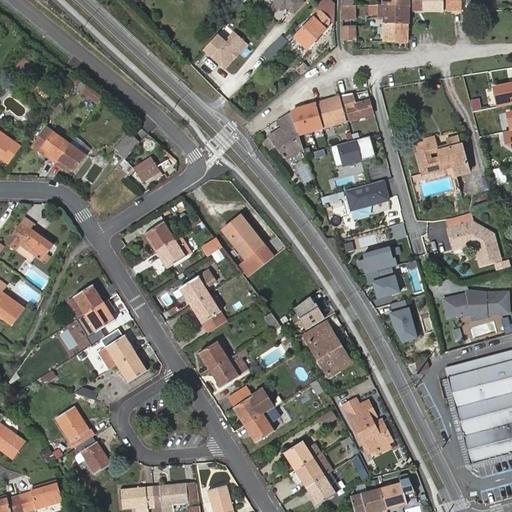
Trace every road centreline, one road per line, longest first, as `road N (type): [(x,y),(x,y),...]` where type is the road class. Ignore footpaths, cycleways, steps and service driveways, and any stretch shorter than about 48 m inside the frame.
road 1 (residential): [(462,511),(377,340),(304,226),(224,133),(81,0)]
road 2 (residential): [(17,0),(195,154),(191,176),(95,237)]
road 3 (residential): [(231,449),(148,454),(123,424),(131,403),(183,373)]
road 4 (residential): [(95,237),(183,373)]
